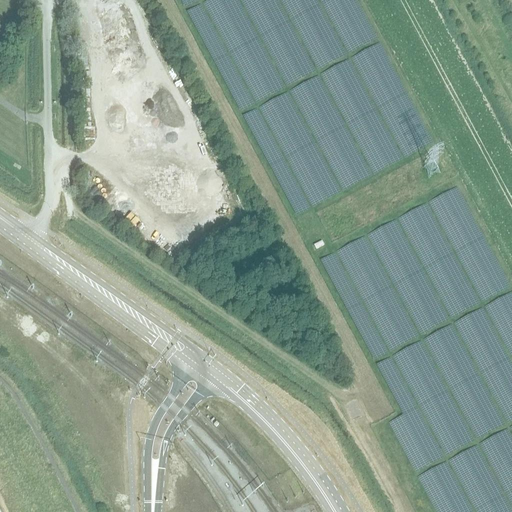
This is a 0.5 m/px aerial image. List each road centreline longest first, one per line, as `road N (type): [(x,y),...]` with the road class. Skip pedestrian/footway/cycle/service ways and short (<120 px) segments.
road 1 (unknown): [(339,399),(99,236),(73,213),(67,166),(49,155)]
road 2 (unclassified): [(31,240),(48,207),(45,0)]
road 3 (secondary): [(206,368),(31,240)]
road 4 (secondary): [(336,511),(299,456),(206,368)]
road 5 (unclassified): [(206,368),(181,381),(154,422),(147,511)]
road 6 (unclassified): [(157,511),(165,446),(202,389),(206,368)]
road 7 (track): [(77,511),(0,379)]
